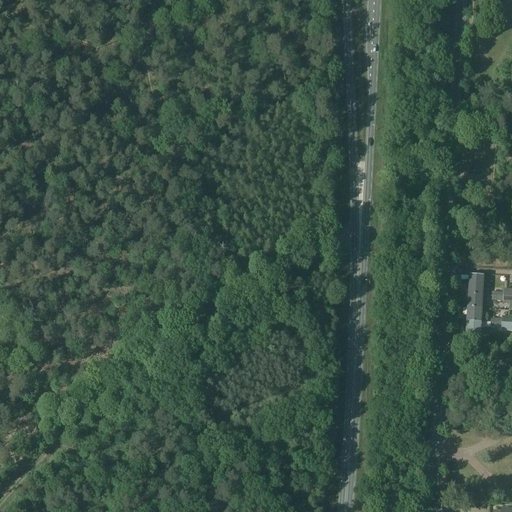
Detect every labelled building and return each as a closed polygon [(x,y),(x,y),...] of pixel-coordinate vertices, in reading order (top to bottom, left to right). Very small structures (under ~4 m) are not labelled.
[(468,295),(482,295),(483,276),(469,275),(468,295)] [(492,296),(511,297),(511,289),(503,289),(503,292),(492,292),(492,296)] [(481,309),(482,295),(468,295),(467,308),(481,309)] [(511,304),(511,297),(492,296),(491,300),(503,301),(503,304),(511,304)] [(480,322),(481,309),(467,308),(467,321),(480,322)] [(480,336),(480,322),(467,321),(466,335),(480,336)] [(511,331),(511,323),(490,322),(490,327),(501,328),(501,331),(511,331)]
